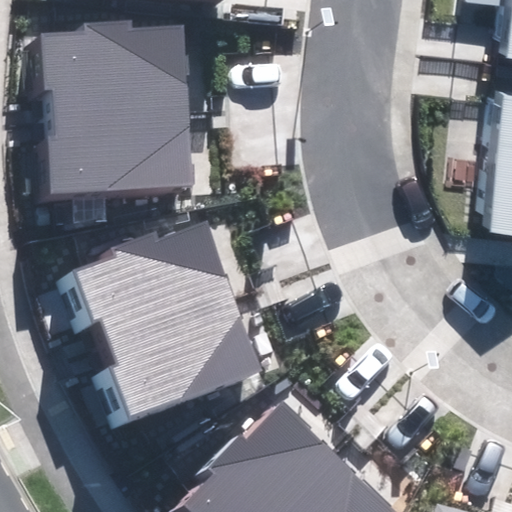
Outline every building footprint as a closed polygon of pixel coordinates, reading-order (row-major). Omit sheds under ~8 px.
[(337,0),(337,19),(392,21),(392,32),(419,33),(419,41),(446,42),(447,0),(337,0)] [(511,0),(497,0),(492,38),(511,40),(511,0)] [(171,106),(164,28),(28,40),(35,117),(171,106)] [(463,207),(511,213),(511,77),(482,73),(463,207)] [(177,183),(171,106),(35,117),(42,194),(177,183)] [(66,274),(88,343),(217,301),(194,232),(66,274)] [(285,262),(283,298),(343,300),(344,264),(285,262)] [(88,343),(111,412),(240,370),(217,301),(88,343)] [(165,502),(177,511),(269,511),(317,459),(252,403),(165,502)] [(269,511),(378,511),(317,459),(269,511)]
